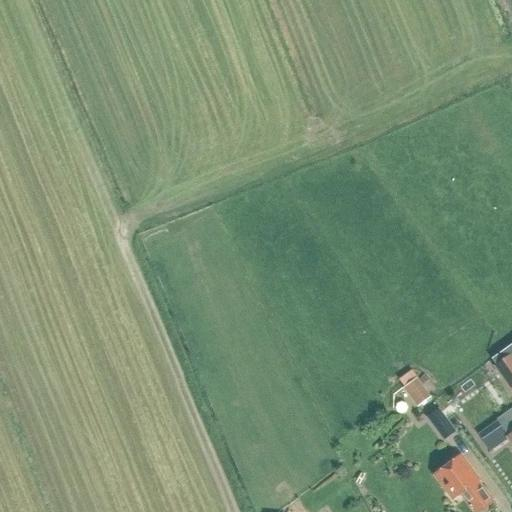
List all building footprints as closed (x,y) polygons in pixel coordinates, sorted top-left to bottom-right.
[(511,392),(511,355),(494,368),(511,392)] [(410,372),(398,382),(404,389),(416,380),(410,372)] [(431,398),(416,380),(404,389),(403,390),(417,409),(431,398)] [(456,431),(453,427),(439,409),(428,417),(445,440),(456,431)] [(511,409),(496,421),(509,438),(507,439),(511,445),(511,409)] [(460,457),(440,472),(435,476),(454,501),(462,496),(473,511),(480,511),(494,502),(470,469),(469,470),(460,457)]
